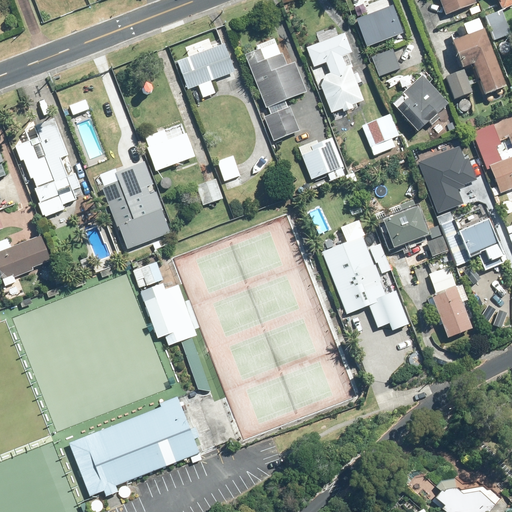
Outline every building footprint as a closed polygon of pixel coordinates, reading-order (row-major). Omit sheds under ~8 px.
[(476,0),(440,0),(447,16),(478,4),(476,0)] [(511,0),(496,0),(497,0),(496,0),(501,0),(503,3),(501,4),(504,11),(511,6),(511,0)] [(481,4),(476,7),(478,13),(484,11),(481,4)] [(394,5),(357,19),(368,48),(405,34),(394,5)] [(492,30),(491,30),(494,39),(496,38),(496,40),(511,33),(511,30),(503,10),(487,17),(492,30)] [(509,87),(487,28),(455,41),(465,68),(476,64),(487,95),(509,87)] [(343,57),(354,53),(347,33),(308,48),(316,68),(328,63),(332,74),(326,75),(322,86),(333,113),(344,109),(345,112),(355,108),(354,105),(366,101),(352,66),(348,68),(343,57)] [(245,55),(267,108),(308,92),(296,62),(288,65),(283,53),(281,54),(277,43),(245,55)] [(226,44),(178,62),(189,90),(236,72),(226,44)] [(393,47),(372,55),(381,77),(402,69),(393,47)] [(366,65),(360,68),(363,75),(370,72),(366,65)] [(467,70),(448,77),(457,100),(475,93),(467,70)] [(421,74),(402,92),(406,95),(395,106),(421,133),(441,114),(437,111),(447,101),(421,74)] [(389,76),(382,79),(387,91),(395,88),(389,76)] [(74,116),(80,130),(79,131),(90,156),(119,143),(103,104),(74,116)] [(301,132),(291,107),(265,118),(266,120),(262,121),(271,142),(274,141),(274,143),(301,132)] [(390,112),(360,124),(370,146),(399,134),(390,112)] [(36,188),(42,203),(40,204),(44,216),(46,215),(47,217),(65,210),(63,205),(78,199),(74,189),(81,186),(76,173),(69,176),(62,157),(69,154),(55,118),(27,129),(31,140),(16,146),(21,161),(24,160),(32,179),(34,178),(38,187),(36,188)] [(497,148),(503,146),(495,126),(474,134),(488,170),(492,169),(502,194),(511,190),(511,134),(509,136),(511,142),(511,157),(502,161),(497,148)] [(189,134),(149,149),(157,172),(197,157),(189,134)] [(329,174),(343,168),(345,167),(335,142),(303,156),(313,181),(329,174)] [(419,161),(437,213),(465,203),(459,187),(477,180),(469,158),(465,160),(461,146),(419,161)] [(234,155),(218,160),(225,182),(242,176),(234,155)] [(343,168),(329,174),(331,182),(346,176),(343,168)] [(217,179),(197,187),(204,206),(224,199),(217,179)] [(149,185),(134,191),(135,191),(124,195),(134,223),(150,217),(149,215),(158,211),(149,185)] [(120,203),(114,204),(117,212),(123,210),(120,203)] [(420,208),(386,221),(396,249),(431,236),(420,208)] [(442,225),(459,267),(482,257),(487,271),(506,263),(504,258),(507,257),(492,219),(486,222),(481,209),(442,225)] [(159,224),(151,228),(154,235),(163,230),(159,224)] [(42,236),(0,252),(0,270),(6,287),(17,283),(16,278),(35,271),(34,269),(52,262),(42,236)] [(312,237),(304,240),(309,254),(317,252),(312,237)] [(323,253),(347,315),(370,306),(379,328),(390,324),(393,331),(410,324),(397,290),(387,294),(364,237),(323,253)] [(165,281),(158,262),(134,271),(140,289),(165,281)] [(437,295),(434,296),(450,339),(475,330),(451,266),(429,274),(437,295)] [(111,269),(101,272),(103,278),(113,274),(111,269)] [(84,280),(74,284),(75,288),(86,284),(84,280)] [(198,336),(179,285),(167,290),(164,283),(141,292),(159,339),(166,336),(170,346),(198,336)] [(329,283),(321,286),(327,301),(335,298),(329,283)] [(58,288),(46,293),(48,298),(60,293),(58,288)] [(20,303),(22,308),(32,304),(29,299),(20,303)] [(415,353),(413,353),(412,354),(411,354),(410,355),(409,357),(409,358),(408,359),(408,360),(408,362),(409,363),(409,364),(410,365),(411,366),(412,367),(413,368),(415,368),(416,368),(417,368),(419,368),(420,367),(421,366),(422,365),(423,364),(423,363),(424,362),(424,360),(424,359),(423,358),(423,357),(422,355),(421,354),(420,354),(419,353),(417,353),(416,353),(415,353)] [(356,354),(348,358),(354,373),(362,370),(356,354)] [(161,404),(162,408),(70,444),(91,496),(105,491),(107,497),(119,492),(117,486),(191,457),(194,464),(203,460),(201,453),(195,440),(200,438),(196,428),(191,430),(179,397),(161,404)] [(444,493),(438,500),(447,507),(444,510),(446,511),(494,511),(499,507),(483,493),(476,495),(475,491),(463,493),(460,490),(458,490),(457,481),(442,482),(437,487),(444,493)]
